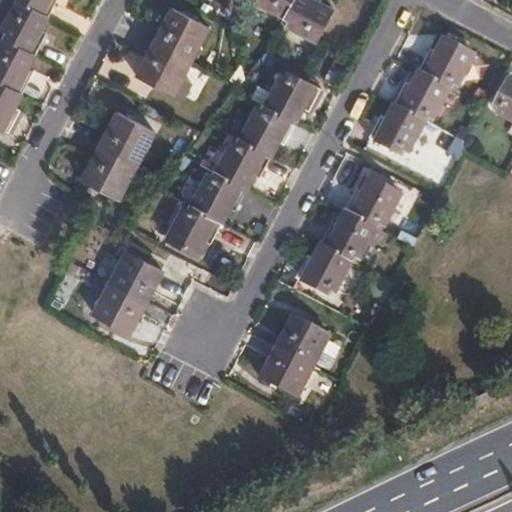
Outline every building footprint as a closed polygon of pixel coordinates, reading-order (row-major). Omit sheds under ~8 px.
[(0,28),(1,29),(16,1),(14,0),(0,0),(0,1),(0,28)] [(14,0),(16,1),(49,18),(57,0),(14,0)] [(252,0),(252,2),(283,17),(291,0),(252,0)] [(291,0),(283,17),(288,20),(285,25),(316,42),(333,10),(318,2),(319,0),(291,0)] [(49,18),(16,1),(1,29),(0,31),(5,33),(2,37),(37,55),(47,33),(42,31),(49,18)] [(171,7),(153,42),(192,62),(209,27),(171,7)] [(29,70),(37,55),(2,37),(0,41),(0,82),(22,94),(34,73),(29,70)] [(429,50),(418,72),(449,88),(450,86),(459,90),(477,55),(443,37),(434,53),(429,50)] [(192,62),(153,42),(135,77),(182,101),(192,83),(183,78),(192,62)] [(281,73),(264,105),(296,123),(304,106),(310,109),(321,88),(288,69),(285,74),(281,73)] [(405,84),(394,106),(424,121),(425,118),(431,122),(449,88),(418,72),(410,86),(405,84)] [(493,113),(511,123),(511,74),(510,74),(507,79),(493,106),(497,108),(493,113)] [(16,108),(22,94),(0,82),(0,127),(5,131),(9,132),(21,111),(16,108)] [(296,123),(264,105),(262,109),(257,106),(240,137),(272,155),(279,141),(284,144),(296,123)] [(424,121),(394,106),(385,122),(379,119),(368,141),(373,144),(400,157),(403,152),(406,155),(424,121)] [(117,111),(98,146),(137,166),(155,131),(117,111)] [(460,146),(463,141),(434,127),(432,131),(460,146)] [(468,132),(463,141),(466,153),(474,143),(468,132)] [(272,155),(240,137),(237,142),(232,139),(215,171),(247,189),(255,174),(260,176),(272,155)] [(137,166),(98,146),(80,181),(119,200),(137,166)] [(247,189),(215,171),(213,175),(207,172),(191,204),(223,222),(230,207),(236,210),(247,189)] [(355,192),(344,214),(375,229),(377,225),(383,228),(401,193),(371,177),(361,194),(355,192)] [(223,222),(191,204),(188,208),(183,206),(165,240),(197,257),(206,240),(211,243),(223,222)] [(331,225),(320,247),(351,263),(353,259),(358,262),(375,229),(344,214),(336,228),(331,225)] [(351,263),(320,247),(312,260),(307,258),(296,279),(301,282),(328,296),(329,292),(334,295),(351,263)] [(126,249),(109,282),(147,303),(164,270),(126,249)] [(147,303),(109,282),(92,315),(130,335),(147,303)] [(293,315),(276,347),(314,367),(331,335),(293,315)] [(314,367),(276,347),(259,380),(297,400),(314,367)]
